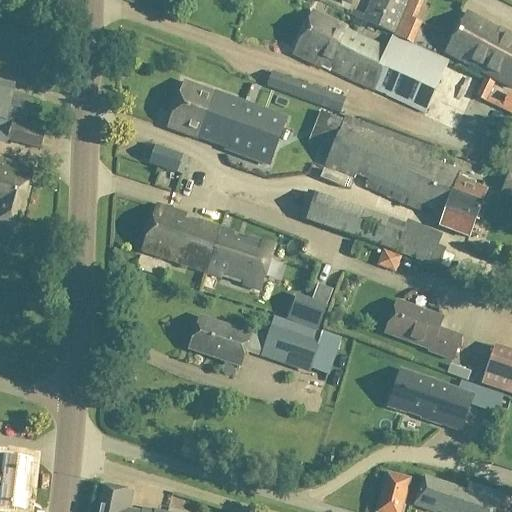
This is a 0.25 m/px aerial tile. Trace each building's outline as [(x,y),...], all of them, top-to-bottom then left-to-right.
[(400,18),(407,0),(370,0),(360,24),(392,37),(400,18)] [(345,31),(311,15),(291,57),(319,70),(320,68),(369,91),(424,116),(446,65),(409,49),(391,41),(387,50),(345,30),(345,31)] [(511,93),(511,39),(500,33),(496,33),(464,15),(443,55),(466,68),(469,63),(483,71),(481,78),(511,94),(511,93)] [(400,18),(392,37),(390,40),(391,41),(409,49),(419,26),(414,24),(400,18)] [(337,116),(342,102),(270,75),(264,88),(337,116)] [(241,106),(182,85),(165,132),(195,142),(196,140),(209,145),(209,147),(225,153),(241,106)] [(267,168),(284,122),(241,106),(225,153),(267,168)] [(457,180),(459,176),(450,173),(453,164),(433,157),(434,153),(334,116),(327,135),(336,138),(324,170),(351,181),(355,177),(366,182),(364,190),(419,213),(421,209),(441,218),(436,229),(467,241),(485,193),(472,189),(473,186),(457,180)] [(6,143),(9,127),(0,125),(0,146),(6,148),(6,143)] [(9,127),(6,143),(38,152),(42,136),(9,127)] [(111,174),(130,176),(133,144),(114,142),(111,174)] [(144,146),(138,164),(180,178),(186,160),(144,146)] [(511,149),(503,171),(511,175),(511,149)] [(0,225),(14,230),(29,171),(0,162),(0,225)] [(224,195),(286,216),(292,196),(231,176),(224,195)] [(511,179),(506,177),(498,195),(511,201),(511,179)] [(306,195),(297,221),(394,255),(393,256),(435,273),(437,268),(447,272),(452,260),(442,256),(444,252),(436,249),(440,239),(404,224),(403,229),(306,195)] [(195,228),(183,224),(185,218),(154,208),(139,254),(202,276),(217,230),(196,224),(195,228)] [(232,235),(217,230),(202,276),(219,281),(221,275),(242,282),(240,287),(258,293),(273,248),(247,240),(243,244),(233,240),(232,235)] [(325,311),(306,303),(300,318),(292,316),(289,323),(316,334),(325,311)] [(450,363),(459,340),(437,331),(441,321),(396,304),(384,336),(426,352),(426,354),(450,363)] [(238,370),(249,337),(198,320),(187,352),(238,370)] [(308,369),(316,345),(271,330),(263,354),(308,369)] [(511,399),(511,354),(493,348),(479,389),(511,399)] [(470,374),(448,367),(445,377),(466,384),(470,374)] [(399,374),(387,409),(439,427),(459,434),(462,427),(471,399),(399,374)] [(182,446),(176,460),(188,465),(194,450),(182,446)] [(0,511),(24,511),(31,466),(1,462),(0,461),(0,511)] [(402,511),(403,510),(399,509),(405,484),(385,479),(376,511),(402,511)] [(506,511),(507,508),(423,479),(413,507),(428,511),(506,511)] [(101,488),(96,511),(143,511),(140,511),(139,511),(127,511),(131,494),(101,488)]
